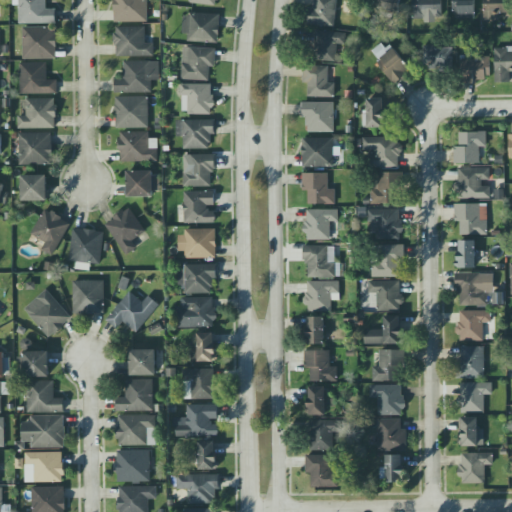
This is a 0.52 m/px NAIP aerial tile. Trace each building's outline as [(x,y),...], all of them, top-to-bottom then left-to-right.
[(19,24),(56,24),(56,9),(46,9),(46,0),(13,0),(13,5),(19,5),(19,24)] [(147,22),(146,0),(113,0),(114,23),(147,22)] [(307,26),(336,27),(336,0),(314,0),(314,8),(308,8),(307,26)] [(399,12),(399,0),(378,0),(378,11),(399,12)] [(412,0),(413,22),(442,22),(441,0),(412,0)] [(452,0),(453,19),(473,19),(473,0),(452,0)] [(511,0),(483,0),(483,21),(500,21),(500,13),(511,12),(511,0)] [(187,42),(218,43),(220,15),(183,13),(182,34),(188,34),(187,42)] [(23,59),(56,59),(55,27),(22,28),(23,59)] [(154,56),(153,43),(145,43),(145,27),(114,27),(115,57),(154,56)] [(343,45),(343,32),(315,32),(314,61),(335,62),(336,45),(343,45)] [(394,84),(410,71),(385,40),(369,53),(394,84)] [(425,71),(453,68),(451,46),(422,49),(425,71)] [(182,80),(209,81),(210,67),(215,67),(216,49),(183,48),(182,80)] [(511,72),(511,48),(494,49),(495,83),(510,83),(510,73),(511,72)] [(489,59),(463,59),(463,81),(489,82),(489,59)] [(115,93),(152,93),(152,81),(159,81),(159,61),(124,62),(124,80),(115,80),(115,93)] [(20,95),(57,94),(57,80),(47,81),(47,63),(19,63),(20,95)] [(334,97),(334,83),(328,83),(328,66),(303,66),(303,83),(307,83),(307,97),(334,97)] [(212,114),(213,84),(181,84),(181,114),(212,114)] [(115,129),(149,128),(148,97),(115,97),(115,129)] [(56,99),(26,99),(26,116),(17,116),(17,129),(56,129),(56,99)] [(363,128),(385,127),(384,99),(366,99),(367,111),(362,111),(363,128)] [(306,117),(306,132),(333,133),(334,103),(302,102),(302,117),(306,117)] [(176,121),(176,137),(183,137),(183,149),(210,149),(210,135),(215,135),(215,120),(176,121)] [(149,132),(119,133),(120,163),(158,162),(157,139),(149,139),(149,132)] [(486,147),(486,132),(459,133),(459,147),(454,148),(454,164),(480,163),(479,147),(486,147)] [(19,165),(52,165),(52,133),(19,133),(19,165)] [(372,168),(400,168),(400,137),(362,138),(362,150),(372,150),(372,168)] [(303,168),(334,167),(333,138),(302,139),(303,168)] [(183,155),(184,187),(211,187),(211,171),(215,170),(215,155),(183,155)] [(490,186),(482,186),(482,181),(490,181),(490,168),(459,169),(459,199),(490,198),(490,186)] [(127,172),(127,198),(152,197),(151,192),(160,191),(160,172),(127,172)] [(335,204),(335,189),(328,189),(328,173),(302,174),(303,191),(307,191),(308,205),(335,204)] [(398,204),(397,173),(370,174),(371,204),(398,204)] [(47,175),(21,176),(21,202),(47,201),(47,175)] [(215,224),(215,209),(214,209),(214,192),(184,191),(184,223),(215,224)] [(487,205),(454,204),(454,222),(460,222),(460,235),(487,236),(487,205)] [(145,233),(130,208),(105,223),(125,256),(137,250),(131,241),(145,233)] [(41,251),(53,257),(71,222),(45,209),(31,235),(46,242),(41,251)] [(399,209),(367,210),(368,233),(376,233),(376,240),(399,240),(399,209)] [(305,210),(305,241),(330,240),(330,222),(338,222),(338,210),(305,210)] [(70,262),(76,262),(76,270),(90,271),(90,264),(102,264),(103,231),(72,229),(70,262)] [(215,230),(178,231),(179,252),(185,252),(185,259),(216,258),(215,230)] [(476,241),(458,241),(458,268),(475,269),(476,241)] [(398,277),(398,261),(404,261),(404,245),(373,245),(373,278),(398,277)] [(334,246),(305,247),(306,279),(335,278),(334,246)] [(178,287),(185,287),(185,294),(213,294),(212,278),(217,278),(217,264),(178,265),(178,287)] [(460,306),(486,306),(486,292),(493,292),(494,274),(455,273),(455,290),(460,291),(460,306)] [(104,281),(72,281),(73,314),(104,314),(104,281)] [(331,312),(331,301),(340,301),(339,281),(306,282),(306,312),(331,312)] [(368,282),(369,294),(377,293),(377,310),(401,310),(401,281),(368,282)] [(24,308),(47,338),(71,320),(48,290),(24,308)] [(136,333),(160,306),(149,296),(142,303),(130,292),(105,320),(116,330),(123,322),(136,333)] [(178,328),(214,327),(213,297),(181,298),(182,307),(178,307),(178,328)] [(483,342),(484,323),(490,323),(491,311),(458,311),(458,341),(483,342)] [(365,345),(403,344),(403,332),(399,332),(399,316),(384,316),(384,330),(365,330),(365,345)] [(325,344),(324,317),(307,317),(307,345),(325,344)] [(197,333),(197,342),(191,342),(191,362),(215,362),(214,333),(197,333)] [(459,379),(484,379),(485,347),(460,347),(459,379)] [(130,350),(130,376),(156,376),(155,350),(130,350)] [(305,368),(310,368),(310,382),(337,381),(336,367),(330,367),(329,350),(304,351),(305,368)] [(373,382),(402,381),(401,350),(379,350),(379,366),(373,367),(373,382)] [(49,351),(24,352),(24,377),(49,377),(49,351)] [(182,370),(183,400),(213,399),(212,369),(182,370)] [(126,380),(126,397),(116,398),(116,412),(153,411),(153,380),(126,380)] [(27,413),(64,413),(64,398),(54,399),(54,381),(27,381),(27,413)] [(1,395),(8,395),(8,382),(0,382),(0,413),(1,414),(1,395)] [(462,383),(461,412),(484,413),(485,395),(491,395),(491,384),(462,383)] [(403,386),(370,385),(370,398),(378,398),(378,415),(403,416),(403,386)] [(325,387),(308,387),(309,416),(326,416),(325,387)] [(186,405),(187,424),(176,424),(176,437),(219,436),(218,422),(217,422),(217,405),(186,405)] [(64,416),(30,416),(30,422),(21,422),(22,443),(31,443),(31,448),(64,448),(64,416)] [(118,446),(156,446),(156,416),(118,416),(118,446)] [(478,418),(462,418),(462,447),(484,446),(484,429),(478,429),(478,418)] [(401,419),(377,419),(378,452),(407,452),(406,430),(401,430),(401,419)] [(309,421),(310,451),(335,450),(334,421),(309,421)] [(198,442),(199,470),(216,470),(216,441),(198,442)] [(150,450),(117,451),(117,483),(151,482),(150,450)] [(25,483),(64,482),(64,452),(25,453),(25,483)] [(493,453),(460,454),(460,484),(485,483),(485,465),(493,465),(493,453)] [(311,488),(338,487),(338,473),(330,473),(329,455),(305,456),(306,474),(311,473),(311,488)] [(402,455),(385,456),(386,467),(380,467),(380,482),(403,481),(402,455)] [(214,504),(214,489),(220,489),(219,475),(176,476),(177,490),(188,489),(188,504),(214,504)] [(148,511),(148,499),(157,499),(156,486),(118,487),(118,511),(148,511)] [(65,511),(64,487),(31,487),(32,511),(65,511)]
